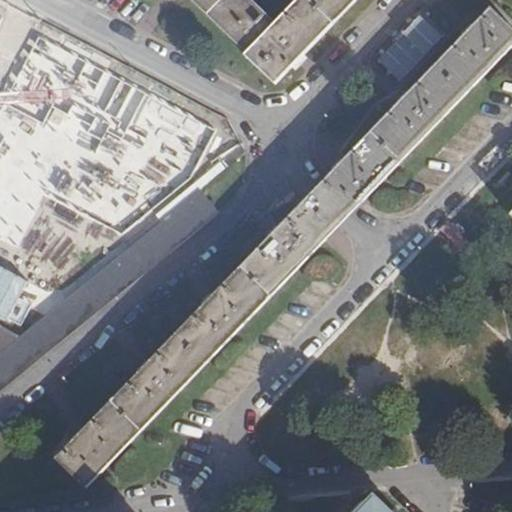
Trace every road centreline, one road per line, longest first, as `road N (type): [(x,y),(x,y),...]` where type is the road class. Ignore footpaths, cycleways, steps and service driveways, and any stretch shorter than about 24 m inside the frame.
road 1 (residential): [(297,162),(0,414)]
road 2 (residential): [(511,467),(205,496)]
road 3 (residential): [(205,496),(231,421),(385,258)]
road 4 (residential): [(273,134),(248,109),(41,0)]
road 5 (residential): [(408,0),(273,134)]
road 6 (residential): [(385,258),(511,129)]
road 7 (residential): [(385,258),(297,162)]
